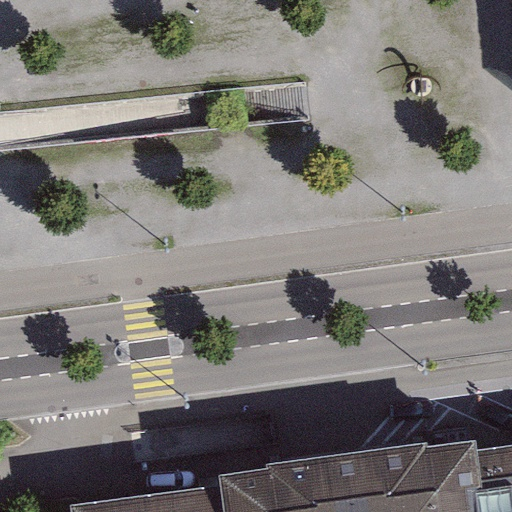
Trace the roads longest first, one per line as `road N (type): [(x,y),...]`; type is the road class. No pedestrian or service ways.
road 1 (primary): [(511,271),(0,341)]
road 2 (primary): [(0,399),(511,329)]
